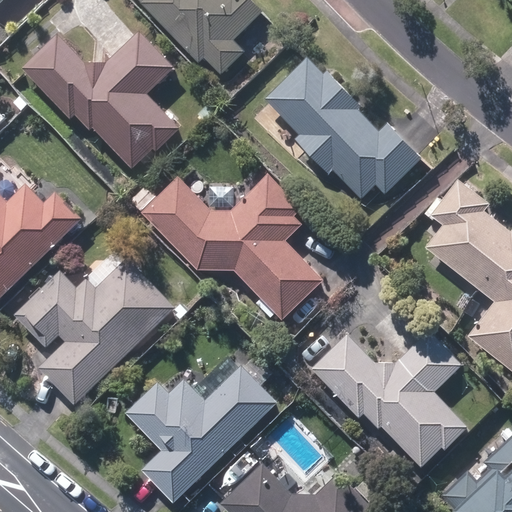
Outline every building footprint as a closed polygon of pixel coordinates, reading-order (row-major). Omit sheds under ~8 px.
[(0,0),(0,9),(9,0),(0,0)] [(211,56),(227,74),(250,52),(238,40),(268,12),(256,0),(144,0),(204,62),(211,56)] [(100,127),(137,168),(160,149),(163,152),(186,131),(153,95),(181,71),(148,34),(112,66),(92,65),(65,35),(29,67),(76,120),(82,114),(96,130),(100,127)] [(338,168),(367,198),(382,183),(392,193),(427,159),(395,125),(386,134),(362,110),(367,106),(334,73),(331,77),(314,59),(272,99),(308,136),(304,141),(334,172),(338,168)] [(18,104),(26,113),(34,106),(25,98),(18,104)] [(255,117),(268,130),(281,117),(268,105),(255,117)] [(0,128),(9,119),(0,110),(0,128)] [(241,270),(289,321),(331,282),(293,241),(310,224),(302,216),(308,210),(276,176),(238,213),(220,213),(186,177),(148,214),(201,268),(241,270)] [(475,336),(511,365),(511,229),(490,212),(496,204),(466,180),(438,216),(450,226),(434,246),(502,301),(475,336)] [(0,303),(88,219),(63,194),(51,205),(33,186),(13,205),(0,192),(0,303)] [(136,202),(145,212),(161,197),(152,188),(136,202)] [(46,368),(80,404),(181,309),(134,260),(132,263),(121,252),(82,289),(67,273),(22,315),(52,347),(65,334),(73,342),(46,368)] [(180,314),(185,320),(194,312),(186,304),(183,307),(185,309),(180,314)] [(438,332),(402,366),(381,365),(353,336),(319,369),(365,418),(371,412),(385,428),(388,425),(428,466),(449,446),(452,449),(474,428),(441,393),(469,366),(438,332)] [(149,470),(180,503),(283,404),(247,367),(211,402),(191,381),(176,395),(165,383),(134,413),(169,451),(149,470)] [(282,387),(292,398),(303,387),(292,377),(282,387)] [(448,495),(463,511),(511,511),(511,444),(492,463),(498,470),(483,483),(473,472),(448,495)] [(383,511),(398,498),(376,475),(360,490),(345,475),(323,496),(298,496),(270,466),(229,504),(236,511),(383,511)]
